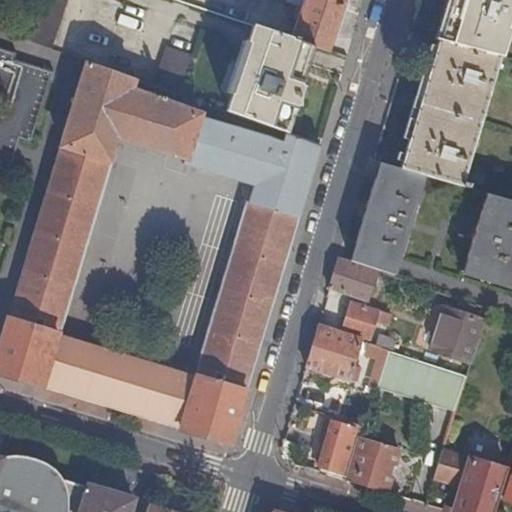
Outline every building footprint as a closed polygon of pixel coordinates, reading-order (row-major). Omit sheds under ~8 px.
[(38,0),(25,39),(50,48),(66,0),(38,0)] [(312,45),(329,51),(345,0),(286,0),(295,4),(291,19),(296,21),(291,38),(307,43),(312,45)] [(511,0),(461,0),(458,10),(449,8),(439,42),(499,58),(511,14),(511,0)] [(461,0),(451,0),(449,8),(458,10),(461,0)] [(303,85),(301,84),(295,83),(307,43),(291,38),(252,25),(247,42),(250,43),(234,95),(230,94),(226,110),(281,129),(289,102),(296,104),(297,104),(303,85)] [(499,58),(439,42),(417,118),(402,168),(425,175),(470,188),(472,183),(464,180),(482,119),(500,59),(499,58)] [(295,83),(301,84),(312,45),(307,43),(295,83)] [(0,165),(9,136),(21,140),(30,142),(52,70),(15,57),(16,52),(0,46),(0,165)] [(167,46),(154,85),(179,94),(192,55),(167,46)] [(42,386),(92,401),(180,428),(180,430),(230,445),(246,391),(244,391),(285,254),(288,255),(303,204),(321,144),(287,132),(283,142),(199,116),(200,113),(129,89),(133,77),(112,70),(86,61),(59,151),(24,269),(10,318),(8,318),(0,344),(0,373),(42,387),(42,386)] [(289,102),(281,129),(287,132),(296,104),(289,102)] [(0,168),(11,172),(21,140),(9,136),(0,165),(0,168)] [(402,168),(381,161),(354,252),(352,260),(380,269),(395,274),(397,266),(400,256),(404,257),(411,232),(408,231),(425,175),(402,168)] [(511,277),(511,200),(487,193),(463,273),(509,287),(511,277)] [(352,260),(339,256),(329,287),(369,301),(379,270),(380,269),(352,260)] [(474,302),(461,298),(457,312),(445,308),(432,349),(471,362),(483,320),(470,316),(474,302)] [(392,315),(351,302),(342,330),(370,340),(376,321),(388,325),(392,315)] [(362,340),(318,325),(306,365),(350,379),(362,340)] [(387,349),(393,350),(397,339),(380,334),(377,345),(387,349)] [(377,345),(372,343),(368,357),(383,362),(387,349),(377,345)] [(456,410),(467,374),(423,360),(393,350),(387,349),(383,362),(376,385),(456,410)] [(318,467),(349,476),(361,436),(362,431),(332,421),(318,467)] [(349,476),(347,480),(386,492),(400,449),(361,436),(349,476)] [(462,484),(453,511),(493,511),(507,469),(444,449),(435,476),(462,484)] [(0,511),(129,511),(133,499),(0,458),(0,511)]
